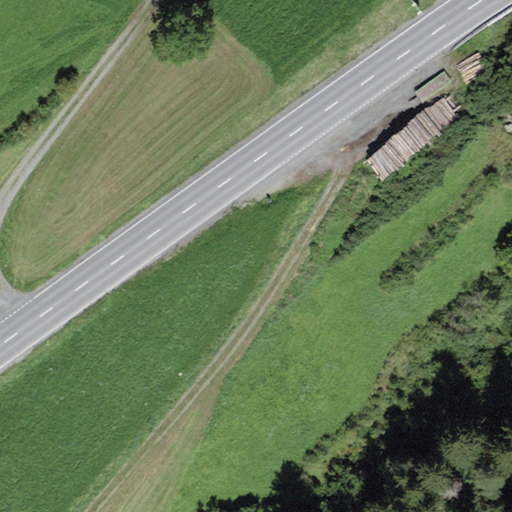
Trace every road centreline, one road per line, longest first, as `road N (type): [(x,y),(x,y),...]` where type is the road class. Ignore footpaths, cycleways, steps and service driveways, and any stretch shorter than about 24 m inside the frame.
road 1 (primary): [(475,0),(0,341)]
road 2 (track): [(0,197),(145,0)]
